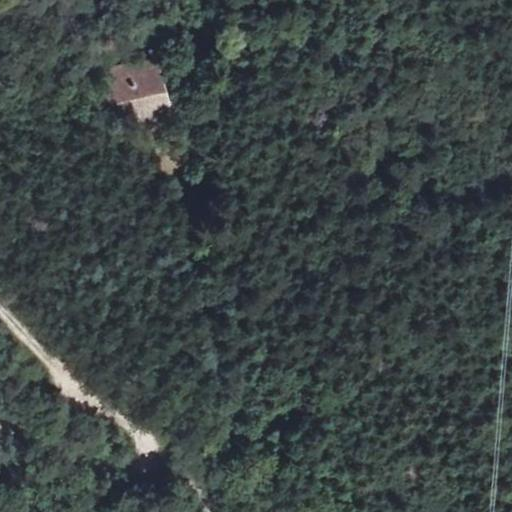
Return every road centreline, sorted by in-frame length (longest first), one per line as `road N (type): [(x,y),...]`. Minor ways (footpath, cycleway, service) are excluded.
road 1 (track): [(273,511),(243,457),(209,319),(196,131)]
road 2 (track): [(0,429),(103,468),(142,473),(154,463),(0,300)]
